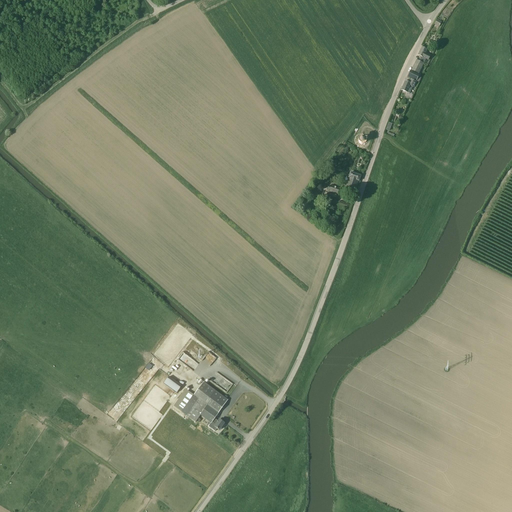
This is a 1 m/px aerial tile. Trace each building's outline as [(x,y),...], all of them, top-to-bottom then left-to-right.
[(437,19),(434,26),(439,28),(442,21),(437,19)] [(430,56),(428,55),(425,54),(427,50),(422,48),(418,56),(421,58),(419,62),(416,61),(411,71),(419,75),(424,64),(423,64),(426,60),(428,61),(430,56)] [(421,78),(418,77),(419,77),(410,72),(407,78),(416,82),(419,83),(421,78)] [(409,94),(412,87),(414,88),(416,83),(410,80),(408,84),(405,82),(401,91),(409,94)] [(350,173),(344,189),(352,192),(354,193),(360,177),(350,173)] [(331,187),(329,186),(327,190),(330,191),(329,192),(339,196),(341,189),(332,185),(331,187)] [(177,360),(194,371),(199,364),(183,352),(177,360)] [(211,366),(216,359),(208,353),(205,356),(210,359),(207,363),(211,366)] [(177,394),(182,387),(168,377),(163,384),(177,394)] [(186,390),(173,407),(181,412),(195,423),(200,416),(211,424),(210,425),(214,428),(212,430),(215,432),(217,429),(219,431),(224,424),(219,420),(218,422),(214,420),(219,414),(218,414),(228,400),(204,383),(194,396),(186,390)]
